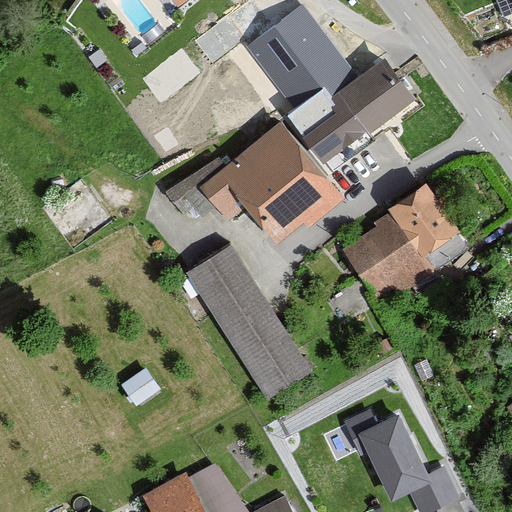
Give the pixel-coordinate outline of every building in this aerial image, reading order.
[(286,97),(279,113),(324,166),(419,90),(385,48),(360,69),(305,0),(303,0),(247,43),(286,97)] [(226,160),(200,180),(217,202),(226,211),(245,196),(279,236),(303,216),(309,222),(346,192),(324,166),(279,113),(226,160)] [(200,180),(226,160),(217,147),(165,187),(183,211),(195,202),(203,213),(217,202),(200,180)] [(425,172),(384,198),(391,208),(376,218),(379,223),(345,245),(382,302),(435,268),(423,249),(460,225),(425,172)] [(233,244),(192,270),(269,391),(310,365),(233,244)] [(147,365),(121,382),(135,402),(161,385),(147,365)] [(430,474),(401,416),(379,427),(371,411),(347,423),(363,456),(370,453),(394,502),(411,493),(434,482),(430,474)] [(283,511),(279,504),(265,511),(244,511),(214,459),(151,496),(160,511),(283,511)] [(431,511),(460,498),(445,467),(430,474),(434,482),(411,493),(420,511),(431,511)]
